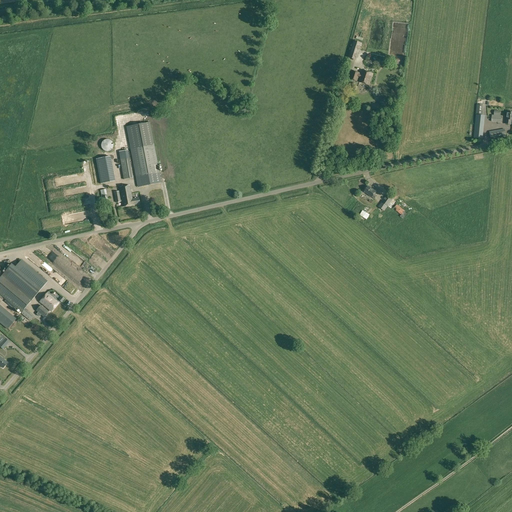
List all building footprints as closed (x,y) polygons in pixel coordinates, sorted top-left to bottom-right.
[(356,60),(362,43),(354,41),(349,58),(356,60)] [(369,85),(373,73),(363,70),(361,75),(360,74),(360,73),(353,71),(350,79),(357,81),(359,77),(360,78),(359,82),(369,85)] [(485,116),(482,115),(483,105),(482,105),(477,105),(476,115),(473,137),(483,139),(485,116)] [(161,183),(149,122),(127,127),(138,187),(161,183)] [(506,135),(505,133),(505,129),(489,132),(490,138),(506,135)] [(106,150),(115,146),(111,136),(102,140),(106,150)] [(124,180),(133,178),(128,150),(119,152),(124,180)] [(111,155),(98,157),(102,182),(116,179),(111,155)] [(123,207),(140,204),(139,198),(132,199),(130,185),(119,187),(122,200),(120,200),(118,192),(114,192),(116,202),(122,201),(123,207)] [(374,199),(377,195),(374,194),(376,191),(368,186),(364,192),(372,197),(374,199)] [(382,202),(388,206),(393,199),(387,195),(382,202)] [(382,202),(378,207),(384,211),(388,206),(382,202)] [(406,214),(404,211),(397,205),(393,209),(401,215),(400,217),(403,219),(406,214)] [(105,250),(104,251),(92,237),(90,239),(105,255),(107,252),(105,250)] [(67,252),(77,259),(80,255),(70,248),(67,252)] [(47,281),(22,260),(17,267),(13,264),(2,277),(0,279),(0,292),(22,311),(30,301),(47,281)] [(40,302),(45,306),(49,309),(51,311),(58,303),(47,293),(40,302)] [(43,317),(49,309),(45,306),(44,308),(41,305),(36,311),(38,312),(37,314),(39,316),(40,316),(41,315),(43,317)] [(14,320),(0,307),(0,322),(7,328),(14,320)] [(0,340),(0,346),(3,349),(10,342),(4,336),(0,340)]
